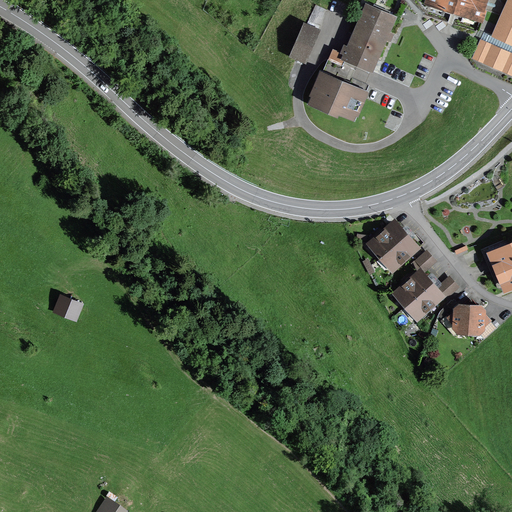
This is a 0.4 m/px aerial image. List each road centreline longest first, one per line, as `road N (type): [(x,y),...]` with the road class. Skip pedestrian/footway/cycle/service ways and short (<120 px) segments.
road 1 (tertiary): [(0,8),(61,47),(227,187),(314,209),(356,209),(409,195)]
road 2 (residential): [(511,305),(462,279),(409,195)]
road 3 (tertiary): [(409,195),(433,184),(511,111)]
